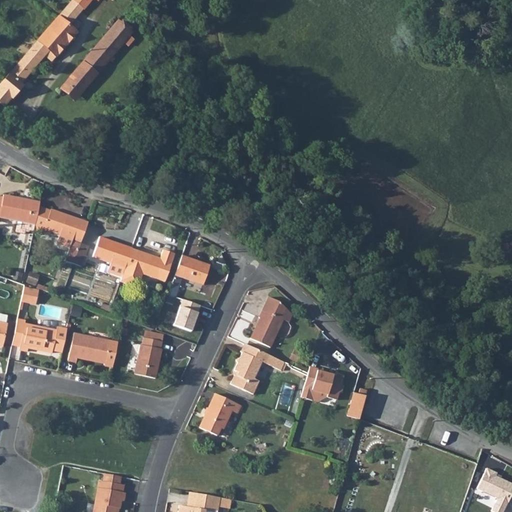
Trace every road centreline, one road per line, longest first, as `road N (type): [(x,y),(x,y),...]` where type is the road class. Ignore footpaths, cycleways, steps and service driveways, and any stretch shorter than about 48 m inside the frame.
road 1 (residential): [(511,449),(403,391),(258,259)]
road 2 (residential): [(258,259),(196,222),(46,174),(0,149)]
road 3 (residential): [(181,409),(32,384),(8,459),(17,489)]
road 4 (residential): [(181,409),(258,259)]
